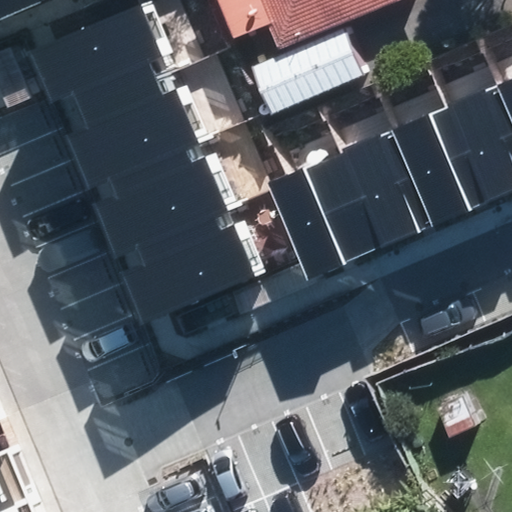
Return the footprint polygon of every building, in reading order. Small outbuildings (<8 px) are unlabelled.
[(0,0),(0,21),(48,1),(47,0),(0,0)] [(238,0),(251,31),(285,17),(295,42),(403,0),(238,0)] [(84,110),(175,72),(146,3),(55,41),(84,110)] [(362,23),(269,67),(290,110),(382,66),(362,23)] [(84,110),(118,188),(208,150),(175,72),(84,110)] [(511,79),(497,86),(511,120),(511,79)] [(488,204),(511,193),(511,120),(497,86),(447,107),(488,204)] [(488,204),(447,107),(396,128),(437,225),(488,204)] [(383,248),(437,225),(396,128),(342,151),(383,248)] [(236,214),(208,150),(118,188),(145,252),(236,214)] [(383,248),(342,151),(286,175),(327,272),(383,248)] [(236,214),(145,252),(148,260),(172,315),(262,277),(236,214)] [(449,250),(345,284),(373,371),(478,337),(449,250)] [(488,420),(475,388),(446,401),(460,432),(488,420)]
